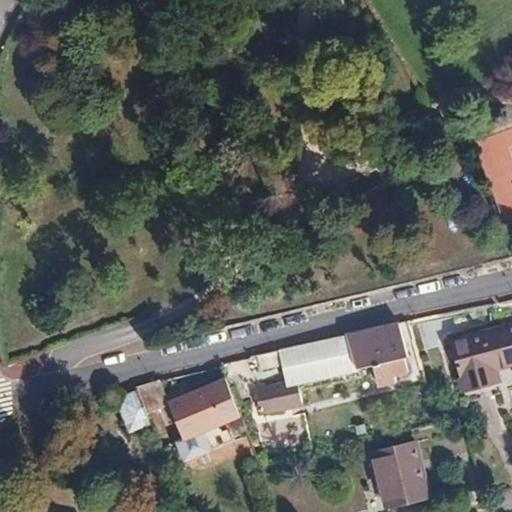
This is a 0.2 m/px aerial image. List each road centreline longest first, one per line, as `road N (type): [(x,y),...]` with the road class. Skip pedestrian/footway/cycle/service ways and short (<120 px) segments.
road 1 (unknown): [(41,391),(48,373),(169,324),(259,264),(281,229),(299,164),(302,52),(314,0)]
road 2 (residential): [(511,284),(0,401)]
